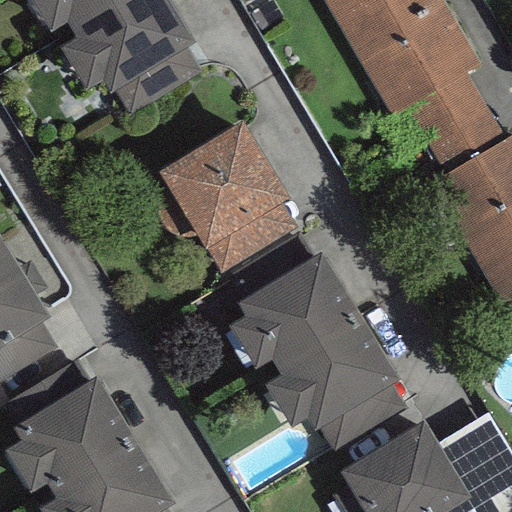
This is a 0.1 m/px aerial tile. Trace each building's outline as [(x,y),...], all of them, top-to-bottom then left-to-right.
[(68,12),(73,21),(107,0),(37,0),(51,22),(68,12)] [(175,0),(107,0),(73,21),(78,28),(61,39),(88,82),(103,73),(110,85),(113,83),(130,110),(201,65),(185,38),(195,32),(175,0)] [(446,0),(327,0),(392,111),(407,102),(465,69),(481,60),(446,0)] [(503,136),(465,69),(407,102),(445,169),(503,136)] [(279,196),(289,190),(242,112),(158,163),(168,181),(166,182),(164,184),(162,188),(159,194),(157,199),(157,205),(158,211),(160,217),(162,222),(165,225),(169,228),(174,230),(179,231),(183,232),(189,232),(194,231),(198,230),(205,241),(279,196)] [(445,169),(431,177),(511,316),(511,129),(503,136),(445,169)] [(299,227),(279,196),(205,241),(224,272),(299,227)] [(0,337),(38,313),(48,307),(0,225),(0,337)] [(272,349),(277,357),(361,307),(322,242),(236,294),(244,307),(229,316),(255,359),(272,349)] [(361,307),(277,357),(282,365),(265,376),(292,419),(307,410),(315,423),(320,419),(336,444),(405,402),(389,375),(399,369),(361,307)] [(38,313),(0,337),(0,377),(56,343),(38,313)] [(47,474),(52,482),(135,432),(96,368),(12,419),(19,431),(6,439),(32,483),(47,474)] [(511,451),(487,409),(441,437),(424,411),(340,463),(350,481),(333,489),(346,511),(468,511),(473,509),(474,511),(502,511),(511,500),(511,451)] [(135,432),(52,482),(56,489),(39,499),(47,511),(172,511),(164,499),(173,493),(135,432)]
